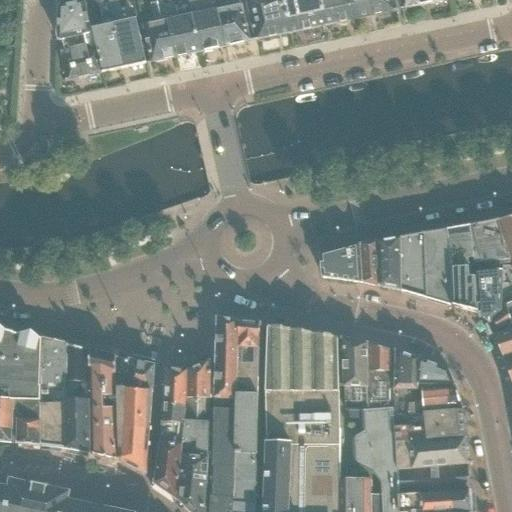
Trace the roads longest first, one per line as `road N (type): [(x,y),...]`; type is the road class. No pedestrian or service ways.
road 1 (secondary): [(509,511),(476,372),(446,342),(310,303),(269,276)]
road 2 (unclassified): [(210,87),(511,23)]
road 3 (secondary): [(282,229),(511,180)]
road 4 (secondary): [(208,253),(69,292),(0,291)]
road 5 (unclassified): [(32,121),(210,87)]
road 6 (unclassified): [(235,207),(210,87)]
road 7 (unclassified): [(32,121),(40,0)]
